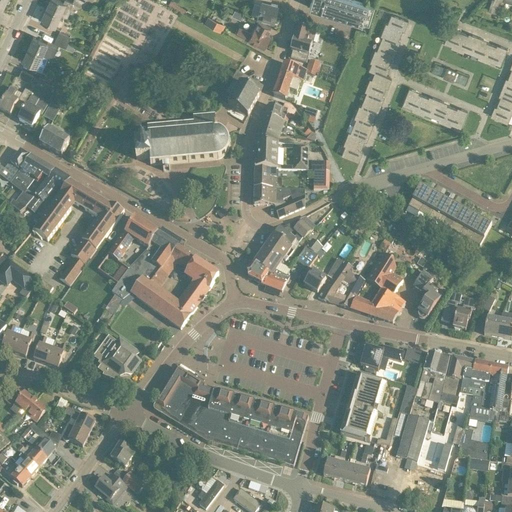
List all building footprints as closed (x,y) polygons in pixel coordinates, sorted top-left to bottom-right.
[(71,10),(68,8),(71,2),(66,0),(64,0),(63,3),(56,0),(50,0),(46,9),(60,15),(67,18),(71,10)] [(91,5),(86,3),(79,0),(73,0),(72,3),(73,3),(89,11),(92,5),(91,5)] [(274,21),(278,5),(271,3),(271,0),(254,0),(254,2),(261,4),(258,17),(274,21)] [(311,0),(310,8),(368,26),(374,6),(353,0),(311,0)] [(511,0),(502,0),(502,1),(499,0),(491,0),(488,11),(499,15),(504,1),(504,2),(511,4),(511,0)] [(54,28),(60,15),(46,9),(40,22),(54,28)] [(240,20),(243,15),(235,10),(232,15),(240,20)] [(384,28),(401,34),(403,27),(405,28),(408,21),(391,14),(387,24),(386,23),(384,28)] [(221,33),(224,27),(209,19),(206,25),(221,33)] [(268,34),(271,28),(258,21),(252,34),(239,27),(236,33),(264,48),(270,36),(268,34)] [(456,50),(462,34),(454,31),(455,29),(450,27),(444,44),(451,47),(450,48),(456,50)] [(397,44),(401,34),(384,28),(381,36),(382,37),(380,42),(397,49),(399,45),(397,44)] [(309,58),(315,35),(298,29),(295,41),(291,53),(293,53),(291,60),(290,60),(288,60),(289,61),(289,60),(306,65),(309,58)] [(56,38),(68,44),(71,37),(59,32),(56,38)] [(470,54),(477,37),(471,35),(470,37),(462,34),(456,50),(462,53),(463,51),(468,53),(470,54)] [(484,62),(491,45),(482,42),(483,40),(477,37),(470,54),(477,57),(477,59),(484,62)] [(33,38),(28,49),(42,55),(47,44),(33,38)] [(66,49),(68,44),(56,38),(54,43),(66,49)] [(394,56),(397,49),(380,42),(377,51),(375,50),(373,55),(389,62),(392,55),(394,56)] [(188,48),(181,44),(175,55),(182,59),(188,48)] [(491,45),(484,62),(489,64),(490,62),(500,66),(507,49),(500,47),(499,48),(491,45)] [(48,58),(42,55),(28,49),(28,50),(22,62),(36,68),(35,69),(41,72),(42,72),(48,59),(48,58)] [(386,70),(389,62),(373,55),(370,63),(372,63),(369,70),(386,77),(388,71),(386,70)] [(307,71),(317,75),(320,65),(310,62),(307,71)] [(317,75),(307,71),(307,73),(285,65),(283,70),(282,76),(281,76),(274,98),(285,102),(289,91),(297,93),(300,83),(303,84),(306,75),(316,78),(317,75)] [(452,81),(456,72),(447,68),(443,78),(452,81)] [(30,83),(34,76),(22,70),(18,77),(30,83)] [(391,79),(386,77),(369,70),(369,71),(374,73),(372,80),(370,79),(367,85),(384,92),(387,84),(389,85),(391,79)] [(41,72),(38,78),(50,84),(53,77),(42,72),(41,72)] [(248,118),(249,116),(260,96),(263,88),(243,77),(241,76),(236,74),(231,83),(239,88),(228,106),(239,113),(248,118)] [(511,74),(510,74),(506,83),(504,82),(502,88),(511,91),(511,74)] [(40,80),(34,77),(31,83),(37,86),(40,80)] [(381,99),(384,92),(367,85),(365,92),(367,92),(364,100),(380,107),(383,100),(381,99)] [(511,91),(502,88),(500,94),(501,94),(498,103),(511,108),(511,91)] [(416,113),(423,96),(415,93),(416,92),(409,89),(402,105),(411,109),(411,111),(416,113)] [(19,103),(18,103),(13,100),(17,94),(11,90),(0,108),(0,111),(10,117),(16,107),(19,103)] [(19,103),(16,107),(23,111),(22,114),(23,114),(19,122),(32,129),(40,114),(27,106),(32,96),(25,92),(18,103),(19,103)] [(431,117),(438,101),(432,98),(432,100),(423,96),(416,113),(423,116),(424,114),(431,117)] [(58,109),(61,104),(54,100),(51,106),(51,105),(43,118),(53,124),(61,111),(58,109)] [(378,112),(380,107),(364,100),(361,106),(359,106),(356,113),(373,120),(376,111),(378,112)] [(445,125),(452,108),(443,105),(444,103),(438,101),(431,117),(438,120),(437,122),(445,125)] [(511,114),(511,108),(498,103),(495,111),(493,110),(490,117),(507,123),(510,114),(511,114)] [(265,117),(284,124),(287,125),(289,120),(292,121),(295,112),(291,107),(285,105),(283,110),(277,109),(276,110),(269,107),(265,117)] [(452,108),(445,125),(450,127),(450,125),(460,129),(467,112),(460,109),(460,111),(452,108)] [(312,111),(310,118),(315,120),(318,113),(312,111)] [(370,126),(373,120),(356,113),(354,118),(356,119),(353,128),(369,134),(372,127),(370,126)] [(217,129),(215,116),(194,118),(194,126),(147,130),(147,134),(147,133),(145,133),(143,133),(141,134),(139,136),(139,138),(139,144),(135,144),(136,161),(150,160),(151,167),(163,166),(163,173),(167,172),(170,172),(170,165),(216,161),(220,160),(225,157),(227,155),(228,152),(229,148),(229,143),(229,142),(227,138),(227,137),(226,136),(225,135),(223,133),(221,132),(220,131),(218,131),(218,129),(217,129)] [(286,125),(284,124),(265,117),(264,119),(260,134),(278,139),(283,127),(285,128),(286,125)] [(368,139),(369,134),(353,128),(350,133),(349,132),(345,141),(362,147),(366,138),(368,139)] [(56,135),(48,131),(40,145),(62,158),(62,157),(70,143),(66,141),(68,138),(58,132),(56,135)] [(278,140),(278,139),(260,134),(256,146),(291,147),(291,143),(283,141),(278,141),(278,140)] [(359,154),(362,147),(345,141),(344,145),(345,146),(342,155),(358,162),(361,155),(359,154)] [(255,172),(278,172),(282,172),(307,173),(308,147),(291,147),(256,146),(255,172)] [(19,171),(29,158),(20,153),(12,165),(10,164),(5,171),(0,167),(0,177),(10,185),(14,179),(20,171),(19,171)] [(48,181),(54,173),(30,159),(21,172),(37,184),(42,177),(48,181),(47,181),(48,181)] [(323,173),(323,164),(312,163),(312,173),(314,173),(323,173)] [(278,180),(278,172),(255,172),(255,190),(275,191),(279,191),(279,189),(276,189),(276,180),(278,180)] [(44,204),(56,188),(63,178),(54,173),(48,181),(47,181),(35,196),(35,197),(36,198),(35,198),(27,209),(35,215),(44,204)] [(329,173),(323,173),(314,173),(313,192),(328,193),(329,173)] [(87,193),(88,193),(87,193),(70,183),(71,183),(70,182),(62,192),(63,193),(52,208),(51,207),(42,219),(43,220),(33,233),(48,243),(71,212),(67,209),(71,204),(78,208),(78,209),(79,208),(78,208),(87,193)] [(35,196),(23,186),(16,194),(17,194),(13,199),(25,210),(26,208),(27,209),(35,198),(36,198),(35,197),(35,196)] [(431,193),(420,187),(409,208),(419,214),(431,193)] [(304,199),(305,192),(279,191),(275,191),(255,190),(254,204),(254,207),(259,207),(274,208),(276,211),(275,212),(279,221),(290,216),(304,209),(305,198),(304,199)] [(419,214),(429,219),(441,198),(431,193),(419,214)] [(110,206),(94,197),(85,212),(101,222),(99,226),(102,227),(99,231),(94,226),(71,258),(75,260),(60,281),(70,289),(124,214),(110,206)] [(429,219),(439,225),(451,204),(441,198),(429,219)] [(42,219),(51,207),(46,203),(37,215),(42,219)] [(439,225),(449,231),(461,210),(451,204),(439,225)] [(449,231),(459,236),(471,215),(461,210),(449,231)] [(393,219),(385,215),(382,222),(389,226),(393,219)] [(459,236),(470,242),(481,221),(471,215),(459,236)] [(148,253),(158,235),(135,220),(126,236),(108,259),(117,266),(134,243),(148,253)] [(278,232),(266,248),(254,266),(273,279),(275,275),(277,277),(279,274),(276,272),(283,260),(286,262),(303,240),(304,241),(305,240),(316,229),(306,220),(302,224),(300,221),(290,226),(283,230),(278,232)] [(492,226),(481,221),(470,242),(480,248),(492,226)] [(402,230),(407,234),(410,229),(405,225),(402,230)] [(346,232),(341,228),(338,232),(343,236),(346,232)] [(172,256),(178,248),(158,235),(148,253),(146,255),(128,274),(112,295),(116,298),(107,310),(105,313),(112,319),(123,302),(130,296),(131,297),(142,280),(150,285),(163,269),(172,256)] [(306,248),(316,256),(322,249),(312,241),(306,248)] [(386,252),(391,245),(385,242),(381,249),(386,252)] [(185,276),(196,283),(179,306),(156,289),(168,273),(163,269),(150,285),(142,280),(131,297),(180,331),(181,331),(208,295),(219,277),(188,257),(190,255),(178,248),(172,256),(183,264),(190,270),(185,276)] [(314,258),(316,256),(306,248),(297,261),(308,270),(308,269),(316,259),(314,258)] [(463,254),(469,257),(472,252),(470,251),(466,248),(463,254)] [(393,299),(397,293),(403,283),(392,277),(396,271),(393,262),(384,256),(366,283),(383,294),(374,308),(373,308),(367,317),(392,326),(400,315),(405,307),(393,299)] [(427,263),(421,259),(417,266),(423,270),(427,263)] [(334,280),(345,262),(343,261),(341,263),(338,261),(327,278),(333,281),(334,280)] [(31,281),(9,264),(0,276),(0,282),(7,288),(11,281),(24,291),(31,281)] [(333,281),(326,291),(327,292),(321,302),(349,311),(355,301),(365,284),(349,275),(353,270),(344,265),(337,276),(334,280),(333,281)] [(248,279),(260,286),(282,294),(282,293),(290,279),(279,274),(277,277),(275,275),(273,279),(254,266),(247,275),(248,279)] [(308,269),(308,270),(309,270),(304,279),(307,281),(304,287),(317,294),(325,280),(308,269)] [(434,280),(424,274),(414,289),(423,295),(428,287),(429,287),(434,280)] [(48,297),(50,294),(53,290),(43,283),(38,290),(48,297)] [(428,319),(440,301),(434,297),(437,293),(429,287),(428,287),(423,295),(419,300),(424,304),(418,313),(419,313),(418,314),(418,315),(418,316),(418,317),(418,318),(419,319),(420,320),(421,321),(422,321),(423,321),(424,321),(425,320),(426,320),(427,319),(428,319)] [(453,330),(465,333),(467,323),(469,323),(471,314),(472,312),(474,312),(477,303),(465,301),(464,304),(460,303),(461,298),(453,296),(451,303),(449,302),(447,310),(445,310),(441,322),(449,324),(450,317),(455,318),(453,330)] [(489,314),(495,301),(489,299),(483,311),(489,314)] [(362,304),(355,301),(351,312),(359,315),(362,304)] [(57,309),(51,306),(47,314),(54,317),(57,309)] [(123,310),(120,307),(112,319),(106,327),(110,329),(123,310)] [(497,340),(501,322),(487,320),(484,337),(497,340)] [(511,324),(501,322),(497,340),(511,342),(511,339),(511,324)] [(19,339),(20,339),(23,332),(11,328),(8,335),(7,335),(1,351),(14,355),(19,339)] [(19,339),(14,355),(26,359),(34,336),(30,335),(27,342),(20,339),(19,339)] [(117,344),(109,338),(93,359),(102,366),(99,368),(98,371),(103,375),(103,377),(117,383),(123,375),(125,376),(129,375),(132,371),(133,373),(139,365),(133,360),(137,354),(119,341),(117,344)] [(46,367),(52,351),(44,348),(47,341),(42,339),(33,362),(46,367)] [(52,351),(46,367),(58,371),(67,348),(62,346),(60,354),(52,351)] [(404,354),(382,348),(381,352),(366,348),(361,368),(366,370),(366,373),(373,375),(374,372),(378,373),(383,358),(402,363),(404,354)] [(405,362),(419,366),(422,354),(408,350),(405,362)] [(409,418),(415,399),(439,406),(442,395),(449,362),(450,362),(428,355),(418,392),(407,388),(399,415),(409,418)] [(472,376),(476,364),(475,364),(453,359),(452,363),(449,362),(442,395),(455,398),(459,383),(461,383),(463,374),(472,376)] [(471,382),(485,384),(485,385),(485,384),(489,385),(492,367),(476,364),(472,376),(471,382)] [(505,388),(506,388),(508,370),(492,367),(489,385),(485,384),(485,385),(480,412),(489,413),(488,423),(499,425),(503,401),(505,388)] [(294,471),(302,445),(309,421),(208,391),(208,389),(178,371),(155,409),(154,410),(154,411),(154,412),(155,413),(155,414),(156,415),(206,445),(294,471)] [(387,386),(383,385),(358,377),(340,436),(366,443),(370,444),(370,443),(369,444),(366,443),(373,420),(376,421),(376,422),(378,418),(384,420),(386,414),(379,412),(380,408),(379,409),(376,408),(383,385),(386,386),(386,387),(387,387),(387,386)] [(511,397),(511,388),(506,388),(505,388),(503,401),(508,402),(510,402),(511,397)] [(23,419),(26,415),(36,403),(24,394),(12,409),(17,413),(17,415),(23,419)] [(4,401),(10,406),(15,401),(8,396),(8,395),(3,400),(4,401)] [(36,403),(26,415),(37,424),(47,412),(36,403)] [(64,406),(59,404),(54,412),(59,415),(64,406)] [(75,430),(89,437),(95,424),(67,409),(64,415),(71,419),(70,420),(78,424),(75,430)] [(409,418),(399,415),(409,418),(397,459),(407,462),(417,465),(429,423),(409,418)] [(390,448),(397,422),(393,420),(386,443),(378,441),(376,446),(381,448),(381,446),(390,448)] [(50,429),(44,424),(39,429),(45,434),(50,429)] [(0,426),(0,432),(3,436),(8,431),(2,425),(0,426)] [(89,437),(75,430),(68,426),(65,432),(64,432),(61,438),(63,439),(64,441),(65,442),(66,443),(67,443),(69,442),(83,450),(89,437)] [(32,448),(48,461),(56,452),(46,443),(49,440),(40,432),(34,427),(27,432),(21,438),(24,440),(32,432),(40,439),(32,448)] [(461,440),(463,430),(457,429),(453,447),(459,448),(461,440)] [(0,452),(5,449),(10,444),(3,436),(0,432),(0,452)] [(491,448),(475,443),(461,440),(459,448),(461,449),(458,460),(481,462),(489,463),(491,448)] [(139,463),(142,458),(121,444),(111,461),(125,470),(133,458),(139,463)] [(32,448),(30,446),(25,451),(21,447),(17,451),(22,455),(39,471),(48,461),(32,448)] [(452,448),(444,446),(437,471),(445,473),(452,448)] [(345,483),(349,467),(343,466),(346,454),(341,453),(339,459),(334,481),(345,483)] [(31,480),(39,471),(22,455),(18,459),(24,465),(19,470),(31,480)] [(363,456),(361,465),(355,486),(366,489),(370,473),(364,471),(368,458),(363,456)] [(334,481),(339,459),(335,458),(333,463),(327,462),(323,478),(334,481)] [(481,462),(480,473),(488,474),(489,463),(481,462)] [(355,486),(361,465),(356,463),(354,469),(349,467),(345,483),(355,486)] [(511,466),(506,465),(501,465),(500,471),(503,472),(502,484),(509,485),(511,485),(511,466)] [(23,490),(31,480),(19,470),(15,475),(10,471),(7,475),(23,490)] [(126,479),(118,472),(114,476),(138,497),(145,487),(130,474),(126,479)] [(127,489),(111,476),(111,477),(113,478),(109,483),(106,480),(104,480),(95,490),(104,498),(103,499),(109,504),(115,498),(118,500),(127,489)] [(206,490),(212,482),(207,478),(201,486),(206,490)] [(216,481),(205,495),(200,491),(196,497),(201,501),(197,506),(204,511),(223,487),(216,481)] [(267,495),(269,489),(246,481),(244,488),(267,495)] [(511,485),(509,485),(502,484),(501,498),(490,497),(490,503),(492,504),(501,505),(501,504),(511,505),(511,485)] [(255,511),(261,506),(238,489),(231,499),(248,511),(255,511)] [(483,511),(487,511),(492,511),(492,504),(490,503),(484,503),(483,511)]
